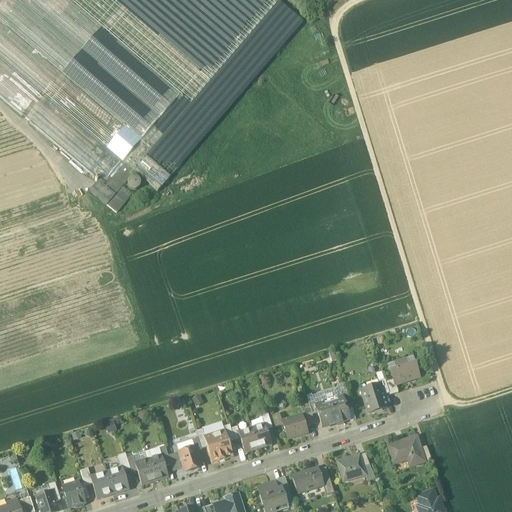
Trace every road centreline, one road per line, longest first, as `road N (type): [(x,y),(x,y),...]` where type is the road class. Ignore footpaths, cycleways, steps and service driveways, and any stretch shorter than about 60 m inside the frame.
road 1 (track): [(358,0),(333,24),(443,390),(455,405)]
road 2 (residential): [(122,511),(424,410)]
